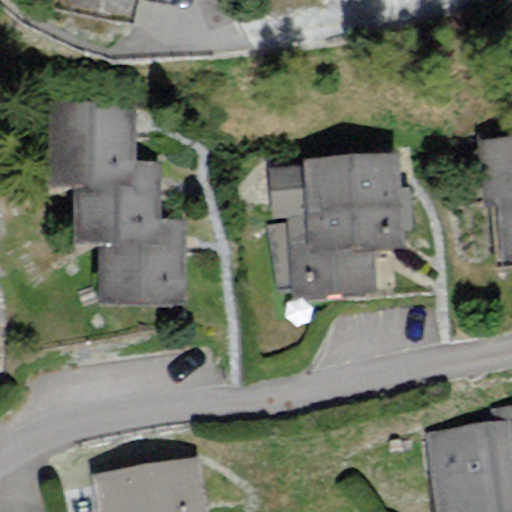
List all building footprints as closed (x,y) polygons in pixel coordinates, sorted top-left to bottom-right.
[(108,26),(114,0),(49,0),(48,9),(108,26)] [(112,110),(36,106),(23,179),(56,181),(51,240),(83,243),(78,294),(158,303),(164,232),(132,229),(135,170),(106,167),(112,110)] [(511,143),(465,146),(464,206),(481,207),(482,262),(511,261),(511,143)] [(285,175),(261,175),(260,300),(353,298),(356,260),(370,260),(370,232),(390,231),(391,197),(372,197),(370,165),(285,167),(285,175)] [(482,439),(410,439),(412,511),(511,511),(511,415),(479,418),(482,439)] [(184,511),(179,473),(81,486),(84,511),(184,511)]
